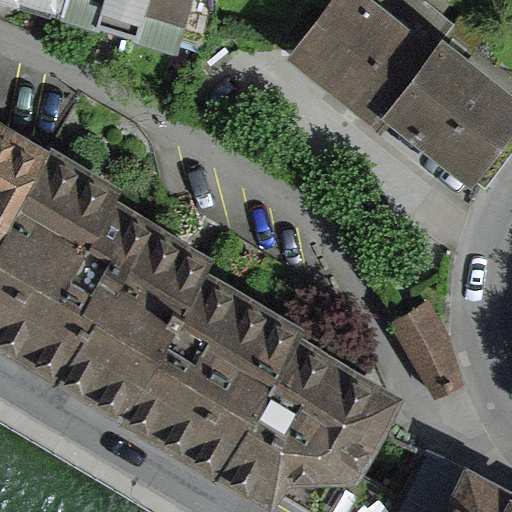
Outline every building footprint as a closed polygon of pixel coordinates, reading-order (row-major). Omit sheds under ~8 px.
[(62,0),(61,5),(176,40),(188,0),(62,0)] [(431,44),(373,0),(333,0),(296,47),(379,111),(388,100),(431,44)] [(431,44),(388,100),(479,170),(511,128),(511,86),(467,52),(441,31),(431,44)] [(0,241),(56,150),(0,115),(0,241)] [(0,335),(30,353),(120,198),(127,186),(56,150),(0,241),(0,335)] [(64,372),(154,217),(120,198),(30,353),(64,372)] [(64,372),(126,408),(207,270),(216,253),(154,217),(64,372)] [(222,463),(297,333),(302,325),(207,270),(126,408),(222,463)] [(388,313),(419,375),(444,362),(413,301),(388,313)] [(222,463),(306,511),(335,511),(357,475),(403,395),(297,333),(222,463)] [(446,511),(469,471),(430,449),(402,500),(357,475),(335,511),(446,511)] [(446,511),(511,511),(511,494),(469,471),(446,511)]
